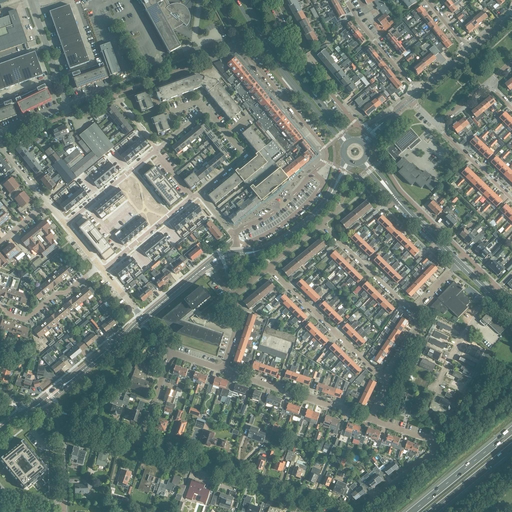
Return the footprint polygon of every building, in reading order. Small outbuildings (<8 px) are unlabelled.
[(0,3),(8,0),(0,0),(0,9),(1,9),(0,6),(0,3)] [(171,5),(170,6),(166,0),(139,0),(144,8),(169,53),(176,49),(180,47),(172,31),(175,29),(184,24),(186,26),(187,26),(187,25),(188,25),(188,24),(189,22),(189,21),(189,20),(190,19),(190,18),(190,17),(190,16),(189,14),(189,13),(189,12),(188,11),(188,10),(187,9),(186,8),(185,8),(184,7),(184,6),(183,6),(183,5),(181,5),(180,5),(180,4),(179,4),(178,4),(177,4),(176,4),(175,4),(173,4),(172,4),(171,5)] [(296,0),(287,0),(286,1),(290,8),(298,4),(296,0)] [(336,0),(334,0),(324,6),(321,7),(322,9),(329,6),(330,9),(333,7),(340,3),(339,1),(338,2),(336,0)] [(378,7),(376,8),(378,10),(380,9),(384,15),(378,20),(382,26),(391,20),(387,15),(390,13),(381,0),(364,0),(367,5),(374,1),(378,7)] [(449,9),(459,0),(454,0),(454,1),(453,0),(449,0),(445,4),(449,9)] [(460,0),(459,0),(449,9),(452,14),(454,12),(456,15),(460,12),(458,9),(455,7),(462,2),(460,0)] [(491,5),(488,7),(491,11),(494,9),(493,7),(498,3),(500,6),(505,1),(503,0),(496,0),(496,1),(491,5)] [(294,16),(302,11),(301,8),(301,6),(302,5),(301,2),(298,4),(290,8),(294,16)] [(329,17),(342,10),(341,7),(342,6),(340,3),(333,7),(335,10),(332,12),(328,14),(329,17)] [(69,69),(89,62),(69,5),(49,12),(69,69)] [(415,20),(425,11),(421,7),(417,10),(416,8),(412,12),(413,14),(417,11),(418,13),(414,17),(415,20)] [(342,10),(329,17),(331,20),(335,17),(337,22),(339,25),(342,23),(339,18),(346,15),(343,9),(342,10)] [(483,11),(481,13),(480,13),(481,12),(478,9),(475,12),(478,15),(483,21),(488,17),(483,11)] [(8,13),(9,16),(0,19),(0,52),(27,43),(16,10),(8,13)] [(298,23),(306,18),(302,11),(294,16),(298,23)] [(424,20),(429,16),(425,11),(415,20),(417,21),(422,18),(424,20)] [(469,23),(474,29),(476,27),(476,28),(479,26),(473,19),(472,21),(465,14),(463,12),(461,14),(469,23)] [(469,23),(461,14),(456,17),(459,21),(462,19),(465,22),(462,24),(467,30),(466,30),(469,34),(472,31),(472,30),(474,29),(469,23)] [(479,25),(483,21),(478,15),(473,19),(479,26),(479,25)] [(429,16),(424,20),(426,23),(421,27),(423,29),(433,21),(429,16)] [(302,30),(310,26),(306,18),(298,23),(302,30)] [(488,18),(468,35),(470,38),(490,21),(488,18)] [(401,21),(399,23),(394,27),(396,29),(401,26),(404,23),(401,21)] [(432,30),(437,26),(433,21),(423,29),(422,30),(423,32),(430,27),(432,30)] [(344,36),(354,27),(351,22),(345,26),(347,28),(341,34),(343,37),(344,36)] [(306,38),(314,33),(310,26),(302,30),(306,38)] [(437,26),(432,30),(434,32),(426,38),(427,40),(429,38),(430,39),(441,30),(437,26)] [(354,27),(344,36),(346,38),(349,35),(351,38),(352,37),(359,31),(358,29),(357,29),(354,27)] [(439,39),(445,35),(441,30),(430,39),(431,41),(437,36),(439,39)] [(352,45),(362,36),(360,34),(361,33),(359,31),(352,37),(354,39),(353,40),(353,41),(343,49),(345,51),(352,45)] [(388,43),(399,34),(397,31),(392,35),(391,33),(384,38),(388,43)] [(314,33),(306,38),(310,45),(318,41),(314,33)] [(392,47),(399,42),(397,40),(401,36),(399,34),(388,43),(392,47)] [(436,48),(437,49),(443,44),(448,40),(445,35),(439,39),(442,42),(435,47),(436,48)] [(362,36),(352,45),(354,47),(359,43),(361,45),(366,41),(362,36)] [(399,42),(392,47),(396,52),(407,43),(409,42),(407,40),(401,45),(399,42)] [(448,40),(443,44),(437,49),(440,52),(441,54),(444,52),(442,50),(445,47),(447,49),(453,44),(451,41),(450,42),(448,40)] [(100,47),(110,75),(120,72),(110,43),(100,47)] [(407,43),(396,52),(398,54),(399,54),(401,56),(406,52),(404,49),(409,46),(407,43)] [(323,63),(330,57),(334,54),(326,45),(317,50),(320,54),(318,56),(323,63)] [(435,47),(435,46),(434,46),(429,50),(432,53),(430,55),(427,51),(424,54),(432,63),(437,59),(435,56),(440,52),(437,49),(435,47)] [(366,52),(367,52),(368,54),(366,56),(366,57),(364,59),(365,61),(368,58),(370,56),(375,52),(371,48),(370,49),(366,52)] [(43,75),(39,64),(35,52),(25,55),(15,59),(6,62),(0,64),(0,90),(5,89),(14,86),(24,82),(33,79),(43,75)] [(374,61),(379,57),(375,52),(370,56),(372,58),(371,59),(373,62),(374,61)] [(432,63),(424,54),(423,52),(421,54),(425,59),(423,61),(427,67),(432,63)] [(329,69),(336,63),(330,57),(323,63),(329,69)] [(373,70),(376,68),(378,66),(383,62),(379,57),(374,61),(376,64),(372,67),(373,70)] [(227,80),(234,74),(243,67),(242,67),(239,64),(239,65),(237,62),(234,59),(227,65),(230,69),(225,73),(221,68),(226,64),(223,60),(214,64),(220,71),(223,75),(227,80)] [(336,63),(329,69),(334,76),(341,70),(348,64),(351,62),(348,59),(339,67),(336,63)] [(416,62),(423,70),(427,67),(423,61),(422,60),(419,62),(418,61),(416,62)] [(383,62),(378,66),(382,71),(388,65),(386,63),(385,64),(383,62)] [(423,70),(416,62),(411,66),(416,71),(415,72),(418,76),(421,73),(421,72),(423,70)] [(108,79),(104,68),(102,64),(98,65),(77,73),(71,75),(73,79),(77,90),(108,79)] [(339,82),(346,76),(343,72),(350,67),(348,64),(341,70),(334,76),(339,82)] [(501,64),(493,70),(497,75),(504,69),(501,64)] [(380,80),(391,71),(389,69),(390,68),(388,65),(382,71),(380,73),(381,75),(382,75),(378,79),(380,80)] [(235,88),(241,82),(250,76),(243,67),(234,74),(227,80),(230,84),(232,83),(235,88)] [(159,101),(160,101),(159,100),(161,99),(162,102),(200,88),(205,89),(230,120),(240,112),(215,82),(221,77),(213,68),(200,73),(199,77),(196,76),(158,90),(159,93),(156,94),(156,93),(156,95),(157,96),(157,97),(158,98),(158,99),(159,100),(159,101)] [(391,71),(380,80),(382,83),(388,78),(390,80),(396,75),(394,73),(393,74),(391,71)] [(346,76),(339,82),(345,89),(358,78),(355,75),(350,79),(349,78),(348,79),(346,76)] [(358,78),(345,89),(350,95),(357,89),(355,87),(356,86),(354,85),(361,79),(367,86),(369,84),(361,75),(359,77),(358,78)] [(398,77),(396,75),(390,80),(392,83),(385,88),(382,85),(380,87),(384,92),(386,90),(386,91),(399,81),(397,78),(398,77)] [(241,97),(248,91),(257,84),(250,76),(241,82),(235,88),(234,89),(241,97)] [(399,81),(394,85),(386,91),(391,96),(398,90),(403,85),(399,81)] [(245,102),(253,96),(261,89),(257,84),(248,91),(241,97),(245,102)] [(15,100),(17,104),(22,114),(51,100),(46,90),(44,86),(38,89),(38,88),(19,98),(15,100)] [(243,104),(243,105),(246,108),(247,109),(249,107),(257,101),(265,94),(261,89),(253,96),(245,102),(243,104)] [(141,112),(153,108),(147,92),(134,97),(136,97),(141,112)] [(383,103),(384,104),(389,100),(384,93),(379,97),(375,92),(373,94),(381,104),(383,103)] [(254,113),(262,107),(269,101),(270,99),(265,94),(257,101),(249,107),(250,108),(254,113)] [(381,104),(373,94),(370,96),(374,101),(372,102),(370,100),(368,98),(377,108),(381,104)] [(372,112),(363,102),(359,97),(355,101),(359,106),(359,107),(360,108),(361,108),(367,116),(372,112)] [(486,101),(491,106),(492,108),(495,111),(497,109),(493,104),(495,102),(491,97),(486,101)] [(363,102),(372,112),(377,108),(368,98),(363,102)] [(258,120),(267,113),(275,106),(271,101),(272,101),(271,101),(270,102),(269,101),(262,107),(254,113),(255,114),(254,115),(258,120)] [(481,104),(486,110),(491,106),(486,101),(481,104)] [(12,106),(11,102),(6,104),(6,103),(0,105),(0,122),(16,117),(12,106)] [(477,108),(480,112),(481,114),(484,112),(487,116),(489,114),(486,110),(481,104),(477,108)] [(108,114),(110,116),(117,111),(113,106),(106,111),(105,110),(94,115),(96,119),(108,114)] [(263,125),(272,118),(280,111),(275,106),(267,113),(258,120),(263,125)] [(480,124),(478,122),(483,118),(484,119),(485,118),(481,114),(480,112),(477,108),(472,112),(476,117),(473,120),(477,126),(479,128),(481,127),(481,126),(479,124),(480,124)] [(110,116),(114,121),(120,116),(117,111),(110,116)] [(267,130),(276,123),(284,116),(280,111),(272,118),(263,125),(267,130)] [(504,123),(510,117),(505,112),(500,118),(504,123)] [(167,115),(166,114),(167,115),(164,116),(164,114),(151,119),(152,119),(158,134),(169,130),(166,120),(168,119),(168,120),(169,120),(168,119),(168,118),(168,117),(167,116),(167,115)] [(120,116),(114,121),(118,126),(124,120),(120,116)] [(284,116),(276,123),(267,130),(274,139),(277,137),(283,131),(291,125),(284,116)] [(464,118),(459,123),(471,138),(474,135),(470,131),(469,131),(466,127),(469,124),(470,125),(474,122),(470,118),(466,121),(464,118)] [(124,120),(118,126),(115,128),(117,131),(120,128),(122,130),(128,125),(124,120)] [(92,152),(98,160),(102,157),(114,147),(95,123),(79,136),(82,140),(84,142),(86,145),(88,147),(90,149),(92,152)] [(471,138),(459,123),(453,128),(458,133),(461,131),(463,133),(466,136),(463,138),(466,142),(471,138)] [(198,125),(204,132),(206,135),(211,131),(205,124),(203,126),(201,124),(198,125)] [(128,125),(122,130),(126,135),(132,130),(128,125)] [(194,129),(199,136),(204,132),(198,125),(194,129)] [(291,125),(283,131),(277,137),(278,139),(285,133),(287,136),(295,129),(291,125)] [(475,147),(480,141),(482,139),(483,139),(489,133),(488,132),(491,130),(486,125),(484,127),(487,130),(481,137),(480,137),(478,139),(476,137),(470,143),(475,147)] [(58,129),(61,137),(67,134),(64,126),(58,129)] [(256,154),(266,146),(250,127),(240,135),(243,139),(245,138),(246,140),(245,141),(251,149),(252,148),(254,149),(253,150),(256,154)] [(432,190),(438,184),(431,178),(432,177),(426,170),(423,173),(413,163),(411,165),(404,158),(402,159),(398,155),(400,154),(409,147),(412,150),(421,141),(410,128),(386,149),(399,163),(397,165),(402,170),(399,173),(412,185),(416,181),(422,187),(426,184),(432,190)] [(61,137),(58,129),(52,131),(53,134),(51,135),(54,140),(61,137)] [(189,133),(195,139),(199,136),(194,129),(189,133)] [(291,140),(299,134),(295,129),(287,136),(291,140)] [(211,131),(206,135),(211,142),(216,138),(211,131)] [(62,144),(63,147),(67,145),(72,143),(73,142),(70,133),(67,134),(69,140),(65,142),(62,144)] [(185,136),(190,143),(195,139),(189,133),(185,136)] [(277,137),(274,139),(285,152),(291,147),(288,143),(292,141),(291,140),(287,136),(285,133),(278,139),(277,137)] [(191,144),(193,147),(206,137),(204,134),(191,144)] [(299,134),(291,140),(292,141),(288,143),(291,147),(300,140),(302,138),(299,134)] [(180,140),(186,147),(190,143),(185,136),(180,140)] [(142,139),(138,142),(143,149),(148,146),(142,139)] [(243,181),(245,184),(247,186),(255,180),(268,195),(279,186),(267,170),(275,163),(274,162),(284,154),(271,139),(269,140),(268,142),(269,143),(266,146),(256,154),(235,172),(243,181)] [(484,145),(479,151),(483,155),(489,149),(491,147),(497,141),(495,139),(490,146),(487,148),(484,145)] [(176,144),(182,150),(186,147),(180,140),(176,144)] [(218,150),(223,146),(218,140),(213,143),(218,150)] [(297,151),(298,151),(307,162),(309,161),(316,155),(304,140),(295,148),(297,151)] [(480,141),(475,147),(479,151),(484,145),(487,143),(485,141),(483,143),(480,141)] [(138,142),(133,146),(139,153),(143,149),(138,142)] [(182,150),(176,144),(172,147),(177,154),(182,150)] [(20,155),(26,150),(22,145),(15,150),(20,155)] [(35,151),(35,150),(37,148),(36,146),(33,148),(28,153),(26,150),(20,155),(24,160),(33,152),(35,151)] [(133,146),(129,149),(135,156),(139,153),(133,146)] [(218,150),(221,153),(226,160),(226,159),(228,157),(226,155),(229,153),(223,146),(218,150)] [(57,155),(56,153),(51,147),(44,153),(47,157),(53,165),(61,159),(60,157),(57,155)] [(77,178),(98,160),(92,152),(88,155),(84,158),(76,149),(69,155),(64,160),(72,169),(70,170),(77,178)] [(129,149),(125,152),(131,159),(135,156),(129,149)] [(489,149),(483,155),(488,160),(493,154),(489,149)] [(34,159),(36,158),(41,153),(40,151),(37,153),(35,155),(34,155),(35,155),(33,152),(24,160),(28,165),(34,160),(34,159)] [(300,168),(307,162),(298,151),(295,154),(297,155),(294,158),(296,160),(295,161),(300,168)] [(60,157),(61,159),(70,170),(72,169),(64,160),(69,155),(66,152),(65,153),(60,157)] [(125,152),(121,156),(126,163),(131,159),(125,152)] [(216,157),(222,163),(226,160),(221,153),(216,157)] [(295,161),(288,153),(282,158),(294,173),(300,168),(295,161)] [(53,165),(47,157),(45,159),(49,164),(47,165),(49,168),(52,166),(53,165)] [(222,163),(216,157),(212,160),(217,167),(222,163)] [(491,163),(495,167),(501,161),(497,157),(491,163)] [(294,173),(282,158),(275,164),(287,178),(294,173)] [(61,159),(53,165),(52,166),(55,168),(59,174),(62,177),(68,185),(77,178),(70,170),(61,159)] [(34,160),(28,165),(32,169),(38,164),(34,160)] [(217,167),(212,160),(208,164),(213,170),(217,167)] [(495,167),(500,171),(505,165),(501,161),(495,167)] [(110,163),(105,167),(112,175),(117,171),(110,163)] [(287,178),(275,164),(275,163),(267,170),(279,186),(288,179),(287,178)] [(6,164),(0,170),(0,169),(0,172),(2,171),(4,175),(10,170),(6,164)] [(38,164),(32,169),(36,175),(42,170),(38,164)] [(213,170),(208,164),(203,167),(209,174),(213,170)] [(508,168),(505,165),(500,171),(504,175),(510,169),(511,167),(511,164),(511,166),(510,165),(508,168)] [(44,185),(45,185),(51,180),(49,178),(52,175),(51,174),(53,173),(51,171),(55,168),(52,166),(49,168),(47,170),(49,173),(41,180),(43,183),(42,183),(44,185)] [(105,167),(100,171),(107,179),(112,175),(105,167)] [(155,167),(144,176),(170,207),(181,198),(177,193),(176,195),(161,177),(163,176),(155,167)] [(209,174),(203,167),(199,171),(204,177),(209,174)] [(466,178),(472,172),(467,168),(462,174),(466,178)] [(100,171),(95,175),(102,183),(107,179),(100,171)] [(204,177),(199,171),(195,174),(200,181),(204,177)] [(243,181),(235,172),(231,175),(232,176),(230,177),(229,176),(222,182),(223,184),(221,185),(220,184),(212,190),(213,191),(212,193),(211,191),(207,195),(215,204),(243,181)] [(471,182),(476,176),(472,172),(466,178),(471,182)] [(200,181),(195,174),(193,173),(183,181),(190,189),(200,181)] [(56,180),(57,181),(62,177),(59,174),(51,180),(45,185),(47,188),(46,188),(49,192),(53,189),(52,188),(55,186),(53,183),(56,180)] [(95,175),(90,179),(97,187),(102,183),(95,175)] [(475,186),(481,180),(476,176),(471,182),(475,186)] [(10,199),(18,192),(16,189),(19,187),(12,178),(9,181),(7,178),(3,181),(0,183),(0,188),(1,190),(5,187),(10,193),(8,196),(10,199)] [(249,188),(260,201),(268,195),(255,180),(247,186),(248,187),(248,186),(249,187),(249,188)] [(479,190),(485,185),(481,180),(475,186),(479,190)] [(485,185),(479,190),(482,193),(474,202),(474,201),(471,204),(473,206),(481,197),(484,195),(489,189),(485,185)] [(82,188),(77,192),(83,199),(87,195),(82,188)] [(118,188),(113,193),(120,201),(125,197),(118,188)] [(243,192),(255,206),(260,201),(249,188),(243,192)] [(488,199),(494,193),(489,189),(484,195),(488,199)] [(18,192),(10,199),(12,201),(15,200),(20,206),(17,209),(20,213),(29,206),(27,203),(30,201),(23,192),(20,195),(18,192)] [(77,192),(73,195),(79,202),(83,199),(77,192)] [(238,196),(249,210),(255,206),(243,192),(238,196)] [(432,201),(435,198),(435,197),(438,194),(436,192),(430,199),(432,201)] [(113,193),(108,197),(115,205),(120,201),(113,193)] [(492,203),(498,197),(494,193),(488,199),(492,203)] [(73,195),(69,199),(75,206),(79,202),(73,195)] [(231,200),(244,215),(249,210),(238,196),(233,201),(231,199),(231,200)] [(454,204),(459,199),(456,196),(451,201),(454,204)] [(108,197),(103,201),(110,209),(115,205),(108,197)] [(498,197),(492,203),(497,207),(503,201),(498,197)] [(69,199),(65,202),(70,209),(75,206),(69,199)] [(239,219),(244,215),(231,200),(229,201),(233,206),(230,208),(239,219)] [(431,209),(433,211),(438,206),(437,204),(438,203),(434,200),(433,201),(428,206),(428,207),(430,209),(431,209)] [(103,201),(98,205),(105,213),(110,209),(103,201)] [(366,213),(369,211),(372,208),(366,201),(360,206),(366,213)] [(65,202),(60,206),(62,208),(64,210),(66,213),(70,209),(65,202)] [(133,212),(142,206),(140,204),(134,208),(132,210),(133,212)] [(196,204),(193,207),(198,214),(202,211),(196,204)] [(239,219),(230,208),(226,204),(219,210),(221,212),(225,210),(226,211),(223,214),(228,221),(230,220),(233,224),(239,219)] [(98,205),(93,209),(102,220),(108,215),(105,213),(98,205)] [(503,217),(505,215),(511,209),(506,205),(500,211),(503,213),(496,221),(494,219),(493,220),(491,222),(489,219),(487,221),(492,227),(496,223),(497,224),(503,218),(503,217)] [(0,207),(0,216),(5,223),(8,220),(7,219),(9,218),(4,212),(7,210),(3,206),(0,207)] [(359,219),(362,216),(366,213),(360,206),(353,212),(359,219)] [(443,210),(438,206),(433,211),(437,216),(443,210)] [(193,207),(189,210),(195,217),(198,214),(193,207)] [(189,210),(186,213),(191,220),(195,217),(189,210)] [(353,224),(356,221),(359,219),(353,212),(347,217),(353,224)] [(186,213),(182,216),(188,223),(191,220),(186,213)] [(458,222),(450,213),(449,214),(443,220),(449,225),(448,226),(451,229),(457,223),(458,222)] [(89,241),(91,244),(94,247),(95,249),(97,251),(98,251),(100,254),(100,255),(101,256),(105,261),(115,253),(107,243),(106,244),(91,227),(93,226),(84,216),(75,224),(79,229),(80,230),(82,232),(87,239),(89,241)] [(182,216),(179,219),(184,226),(188,223),(182,216)] [(377,231),(387,221),(382,216),(377,221),(380,224),(376,228),(377,230),(376,230),(377,231)] [(142,217),(137,221),(143,229),(148,225),(142,217)] [(346,230),(350,227),(353,224),(347,217),(340,222),(346,230)] [(179,219),(175,222),(181,229),(184,226),(179,219)] [(44,257),(57,247),(52,241),(51,242),(50,240),(53,237),(48,231),(48,232),(46,230),(50,227),(45,221),(21,241),(26,247),(29,244),(31,245),(30,246),(35,252),(38,249),(40,251),(39,251),(44,257)] [(137,221),(132,225),(138,233),(143,229),(137,221)] [(209,231),(214,226),(210,221),(204,226),(199,229),(201,231),(203,229),(204,230),(206,228),(209,231)] [(387,221),(377,231),(376,232),(378,234),(384,228),(386,230),(392,225),(387,221)] [(175,222),(171,225),(177,232),(181,229),(175,222)] [(132,225),(127,229),(134,237),(138,233),(132,225)] [(387,239),(396,230),(392,225),(386,230),(389,233),(385,237),(387,239)] [(208,240),(218,231),(214,226),(209,231),(211,233),(205,239),(206,240),(207,239),(208,240)] [(467,232),(465,230),(460,235),(465,239),(475,229),(473,227),(471,230),(470,229),(467,232)] [(122,233),(129,242),(134,237),(127,229),(122,233)] [(475,229),(465,239),(465,240),(464,241),(468,245),(469,244),(474,239),(472,237),(477,231),(475,229)] [(120,230),(115,235),(124,246),(129,242),(122,233),(120,230)] [(396,239),(401,234),(396,230),(387,239),(389,241),(393,237),(396,239)] [(218,231),(208,240),(209,241),(214,237),(217,240),(222,236),(218,231)] [(351,239),(356,244),(366,234),(364,232),(359,237),(356,234),(351,239)] [(161,233),(156,237),(163,246),(168,241),(161,233)] [(356,244),(360,248),(365,243),(363,240),(367,235),(366,234),(356,244)] [(396,248),(405,239),(401,234),(396,239),(399,242),(391,250),(392,252),(396,248)] [(480,254),(491,243),(490,244),(487,242),(485,245),(482,242),(482,241),(485,238),(483,236),(482,237),(475,244),(478,247),(475,250),(480,254)] [(156,237),(151,241),(158,250),(163,246),(156,237)] [(320,251),(324,248),(327,245),(321,238),(315,244),(320,251)] [(405,239),(396,248),(398,250),(402,245),(405,248),(410,243),(405,239)] [(151,241),(146,245),(153,254),(158,250),(151,241)] [(365,252),(375,243),(373,241),(368,246),(365,243),(360,248),(365,252)] [(202,253),(202,252),(198,247),(201,245),(199,243),(191,249),(197,257),(199,255),(201,255),(202,254),(202,253)] [(375,243),(365,252),(370,257),(375,252),(372,249),(376,244),(375,243)] [(405,257),(414,247),(410,243),(405,248),(407,251),(400,258),(402,260),(405,257)] [(491,243),(480,254),(485,259),(491,252),(489,250),(493,246),(491,243)] [(14,256),(14,257),(15,259),(23,252),(19,248),(16,250),(11,244),(7,248),(14,256)] [(314,256),(317,253),(320,251),(315,244),(308,249),(314,256)] [(146,245),(141,250),(148,258),(153,254),(146,245)] [(414,247),(405,257),(407,258),(409,256),(410,257),(412,255),(414,257),(416,259),(419,256),(417,254),(419,252),(414,247)] [(14,257),(14,256),(7,248),(2,252),(7,257),(5,260),(8,264),(13,260),(12,258),(14,257)] [(192,261),(197,257),(191,249),(186,253),(184,255),(187,260),(190,258),(192,261)] [(307,261),(311,259),(314,256),(308,249),(302,254),(307,261)] [(330,257),(333,260),(335,261),(340,256),(335,252),(330,257)] [(382,259),(379,256),(380,255),(378,253),(374,257),(376,259),(374,261),(378,266),(388,256),(387,254),(382,259)] [(8,264),(5,260),(0,254),(0,264),(2,266),(6,262),(8,264)] [(194,265),(204,256),(202,254),(192,263),(194,265)] [(301,267),(304,264),(307,261),(302,254),(295,260),(301,267)] [(181,270),(177,265),(174,263),(172,260),(168,255),(165,257),(174,268),(171,269),(176,274),(181,270)] [(174,263),(177,265),(181,270),(186,266),(183,263),(186,261),(181,256),(178,258),(181,261),(179,263),(175,258),(172,260),(174,263)] [(335,261),(331,266),(333,267),(337,263),(340,266),(344,261),(340,256),(335,261)] [(388,256),(378,266),(383,270),(388,265),(385,263),(390,258),(388,256)] [(491,269),(494,271),(504,261),(507,258),(505,256),(497,264),(494,261),(489,266),(488,267),(491,269)] [(33,264),(36,268),(46,259),(44,257),(42,259),(40,257),(32,264),(33,264)] [(132,258),(127,261),(133,268),(137,264),(132,258)] [(423,265),(433,274),(437,270),(432,265),(430,267),(426,263),(429,261),(426,258),(421,263),(423,265)] [(150,267),(152,269),(160,263),(158,260),(150,267)] [(294,272),(298,269),(301,267),(295,260),(289,265),(294,272)] [(127,261),(123,265),(129,272),(133,268),(127,261)] [(340,270),(338,273),(340,274),(349,265),(344,261),(340,266),(342,268),(340,270)] [(388,265),(383,270),(388,275),(397,265),(399,263),(397,261),(391,268),(388,265)] [(503,266),(503,265),(505,262),(504,261),(494,271),(496,273),(495,274),(498,276),(498,275),(504,270),(501,268),(503,266)] [(63,267),(69,274),(74,271),(68,263),(63,267)] [(123,265),(119,268),(125,275),(129,272),(123,265)] [(288,277),(291,275),(294,272),(289,265),(282,270),(288,277)] [(349,265),(340,274),(342,276),(346,272),(349,274),(353,269),(349,265)] [(392,279),(397,274),(394,271),(399,266),(397,265),(388,275),(392,279)] [(433,274),(423,265),(422,266),(426,271),(423,274),(428,279),(433,274)] [(59,271),(65,278),(69,274),(63,267),(59,271)] [(115,271),(114,272),(117,275),(120,279),(125,275),(119,268),(115,271)] [(156,273),(164,284),(172,277),(165,268),(161,271),(163,273),(161,274),(158,271),(156,273)] [(352,277),(347,282),(349,283),(358,274),(353,269),(349,274),(349,275),(351,277),(352,277)] [(412,272),(424,283),(428,279),(423,274),(421,276),(414,270),(413,272),(412,272)] [(65,278),(59,271),(55,274),(61,282),(65,278)] [(164,284),(156,273),(155,272),(154,271),(151,273),(157,281),(155,283),(159,288),(164,284)] [(430,279),(411,299),(413,302),(440,274),(437,271),(430,279)] [(319,275),(320,274),(319,272),(311,280),(313,281),(319,275)] [(398,275),(397,274),(392,279),(397,284),(402,279),(407,274),(405,272),(400,277),(398,275)] [(414,283),(420,288),(424,283),(412,272),(411,273),(417,280),(414,283)] [(61,282),(55,274),(50,278),(56,285),(61,282)] [(358,274),(349,283),(351,285),(355,281),(358,283),(363,278),(358,274)] [(56,285),(50,278),(46,282),(52,289),(56,285)] [(309,278),(305,283),(302,280),(300,282),(297,285),(302,290),(311,280),(309,278)] [(420,288),(414,283),(412,285),(408,281),(407,281),(405,279),(404,280),(403,280),(403,281),(415,293),(420,288)] [(302,290),(306,294),(311,289),(308,286),(313,282),(313,281),(311,280),(302,290)] [(263,286),(268,293),(275,288),(269,281),(263,286)] [(325,284),(332,291),(335,288),(328,281),(325,284)] [(415,293),(403,281),(400,284),(403,286),(404,285),(408,289),(406,292),(411,297),(415,293)] [(52,289),(46,282),(42,285),(48,293),(52,289)] [(169,282),(159,290),(161,292),(170,284),(169,282)] [(444,315),(449,309),(458,318),(468,308),(466,306),(471,301),(461,291),(463,290),(454,282),(438,299),(430,308),(439,312),(440,311),(444,315)] [(141,289),(148,297),(152,293),(150,291),(154,288),(149,283),(141,289)] [(363,297),(372,287),(367,283),(362,288),(365,290),(361,295),(363,297)] [(48,293),(42,285),(37,289),(43,296),(48,293)] [(268,293),(263,286),(256,292),(262,299),(268,293)] [(353,292),(356,295),(362,289),(359,286),(357,288),(356,287),(352,290),(354,292),(353,292)] [(82,291),(88,298),(92,294),(94,292),(90,287),(88,289),(86,287),(82,291)] [(145,300),(145,299),(148,297),(141,289),(139,287),(137,289),(141,294),(138,297),(142,302),(143,301),(144,302),(145,300)] [(314,292),(311,289),(306,294),(308,296),(311,298),(313,296),(320,289),(319,287),(314,292)] [(372,297),(376,292),(372,287),(363,297),(364,298),(369,294),(372,297)] [(9,299),(12,290),(7,288),(4,297),(9,299)] [(198,309),(209,300),(209,299),(207,297),(208,296),(206,294),(206,293),(205,293),(203,290),(202,291),(200,288),(165,317),(169,321),(168,322),(176,324),(180,321),(195,309),(194,308),(196,307),(198,309)] [(43,296),(37,289),(33,293),(39,300),(43,296)] [(313,296),(311,298),(315,303),(320,298),(323,295),(320,292),(321,292),(322,290),(320,289),(313,296)] [(15,301),(18,292),(12,290),(9,299),(15,301)] [(88,298),(82,291),(77,295),(83,302),(88,298)] [(20,303),(23,294),(18,292),(15,301),(20,303)] [(250,297),(255,304),(262,299),(256,292),(250,297)] [(376,292),(372,297),(374,299),(367,306),(369,308),(372,306),(381,296),(376,292)] [(29,296),(23,294),(20,303),(26,305),(26,302),(30,303),(32,297),(29,296)] [(83,302),(77,295),(73,298),(79,305),(83,302)] [(284,305),(289,300),(284,295),(282,297),(281,295),(275,299),(278,302),(275,305),(277,307),(281,302),(284,305)] [(324,302),(320,307),(324,312),(334,302),(337,299),(339,297),(337,296),(332,301),(332,300),(330,303),(327,300),(325,303),(324,302)] [(381,296),(372,306),(374,308),(378,303),(381,305),(385,300),(381,296)] [(243,302),(248,309),(255,304),(250,297),(243,302)] [(79,305),(73,298),(69,302),(75,309),(79,305)] [(289,300),(284,305),(287,308),(282,312),(284,314),(293,304),(289,300)] [(385,300),(381,305),(383,308),(374,318),(376,319),(379,317),(390,305),(385,300)] [(75,309),(69,302),(64,306),(70,313),(75,309)] [(334,302),(324,312),(329,316),(334,311),(331,309),(336,304),(336,303),(334,302)] [(293,304),(284,314),(286,316),(290,311),(293,314),(298,309),(293,304)] [(390,305),(379,317),(380,318),(387,311),(390,314),(395,309),(390,305)] [(70,313),(64,306),(60,309),(66,316),(70,313)] [(66,316),(60,309),(55,313),(61,320),(66,316)] [(298,309),(293,314),(296,316),(291,322),(292,324),(293,323),(303,313),(298,309)] [(334,311),(329,316),(333,321),(343,311),(341,309),(336,314),(334,311)] [(343,311),(333,321),(338,325),(343,320),(340,317),(345,312),(343,311)] [(490,311),(480,322),(485,327),(488,324),(500,335),(506,328),(495,317),(496,316),(490,311)] [(61,320),(55,313),(51,316),(57,324),(61,320)] [(303,313),(293,323),(295,324),(300,320),(302,323),(307,317),(303,313)] [(248,320),(255,323),(261,325),(262,322),(258,321),(259,320),(256,319),(257,316),(250,314),(248,320)] [(391,319),(405,328),(408,323),(407,322),(410,318),(403,314),(400,318),(402,319),(401,321),(395,317),(397,315),(395,314),(394,314),(391,319)] [(102,317),(111,328),(116,324),(109,316),(106,318),(104,315),(102,317)] [(57,324),(51,316),(47,320),(53,327),(57,324)] [(111,328),(102,317),(99,319),(103,325),(101,327),(105,332),(111,328)] [(405,328),(391,319),(390,320),(398,326),(395,329),(401,333),(405,328)] [(53,327),(47,320),(42,324),(48,331),(53,327)] [(92,320),(89,322),(96,331),(99,328),(92,320)] [(261,325),(255,323),(248,320),(246,326),(252,329),(254,325),(262,328),(260,331),(262,332),(264,326),(261,325)] [(10,332),(13,324),(8,322),(4,331),(10,332)] [(355,322),(350,327),(347,324),(342,329),(347,334),(357,324),(355,323),(355,322)] [(443,329),(450,332),(451,328),(439,322),(437,326),(440,327),(439,329),(442,331),(443,329)] [(304,339),(315,328),(310,323),(305,328),(308,331),(302,337),(304,339)] [(15,334),(18,325),(13,324),(10,332),(15,334)] [(48,331),(42,324),(38,327),(44,335),(48,331)] [(224,336),(189,324),(183,329),(181,335),(220,348),(224,336)] [(351,338),(356,333),(354,331),(358,326),(357,324),(347,334),(351,338)] [(21,336),(24,327),(18,325),(15,334),(21,336)] [(252,329),(246,326),(244,332),(259,337),(260,338),(261,335),(251,332),(252,329)] [(24,327),(21,336),(26,338),(29,329),(24,327)] [(44,335),(38,327),(33,331),(39,338),(44,335)] [(401,333),(395,329),(393,332),(386,327),(384,329),(398,338),(401,333)] [(314,337),(319,332),(315,328),(304,339),(306,341),(312,335),(314,337)] [(84,333),(88,337),(93,343),(98,338),(93,333),(91,335),(88,332),(88,333),(84,329),(82,330),(84,333)] [(366,333),(356,343),(361,347),(365,342),(366,342),(363,339),(365,337),(367,335),(371,331),(369,329),(366,333)] [(398,338),(384,329),(383,331),(391,336),(388,340),(394,344),(398,338)] [(359,336),(356,333),(351,338),(356,343),(366,333),(364,331),(359,336)] [(448,337),(436,331),(433,337),(439,339),(440,337),(447,340),(448,337)] [(259,337),(244,332),(242,338),(248,341),(250,337),(258,340),(259,337)] [(313,345),(314,346),(324,337),(319,332),(314,337),(317,340),(313,345)] [(93,343),(88,337),(84,333),(82,335),(86,339),(83,341),(82,340),(79,342),(82,346),(83,347),(86,345),(88,347),(93,343)] [(314,346),(313,348),(315,350),(321,344),(323,346),(328,341),(324,337),(314,346)] [(394,344),(388,340),(386,343),(378,337),(377,339),(391,349),(394,344)] [(248,341),(242,338),(240,344),(255,350),(256,347),(247,344),(248,341)] [(443,350),(446,346),(431,338),(429,343),(443,350)] [(391,349),(377,339),(376,341),(384,347),(381,350),(387,354),(391,349)] [(79,348),(82,346),(79,342),(76,345),(77,346),(74,349),(70,343),(68,345),(77,356),(82,352),(79,348)] [(255,350),(240,344),(238,350),(244,353),(246,349),(252,351),(251,353),(250,354),(251,355),(250,356),(251,357),(251,358),(252,358),(255,350)] [(329,358),(339,348),(334,344),(329,349),(332,352),(323,362),(324,363),(329,358)] [(478,349),(474,347),(467,344),(463,353),(479,360),(483,352),(478,349)] [(77,356),(68,345),(65,347),(68,351),(66,352),(67,354),(72,360),(77,356)] [(441,354),(427,347),(423,354),(438,361),(441,354)] [(338,358),(343,353),(339,348),(329,358),(331,360),(336,355),(338,358)] [(387,354),(381,350),(379,353),(372,348),(370,350),(384,359),(387,354)] [(244,353),(238,350),(236,356),(251,362),(252,359),(243,356),(244,353)] [(384,359),(370,350),(369,352),(377,357),(374,361),(380,365),(384,359)] [(325,354),(323,352),(316,361),(318,363),(325,354)] [(337,368),(348,357),(343,353),(338,358),(341,361),(335,367),(337,368)] [(49,355),(48,354),(45,356),(42,358),(49,365),(51,368),(55,373),(60,369),(56,364),(53,361),(51,358),(48,355),(49,355)] [(74,364),(82,356),(80,354),(72,362),(74,364)] [(486,354),(486,356),(485,356),(484,360),(489,361),(490,362),(491,362),(491,361),(493,357),(486,354)] [(251,362),(236,356),(234,363),(240,365),(242,361),(248,363),(247,364),(250,365),(251,362)] [(275,362),(270,375),(276,377),(279,370),(275,369),(277,363),(280,364),(281,359),(280,358),(277,357),(276,357),(275,362)] [(347,367),(352,362),(348,357),(337,368),(337,369),(335,371),(336,373),(345,364),(347,367)] [(264,373),(266,366),(263,365),(265,359),(263,358),(261,362),(261,364),(258,371),(264,373)] [(473,369),(475,364),(463,358),(461,362),(473,369)] [(420,366),(432,372),(436,365),(423,359),(420,366)] [(65,365),(63,363),(61,360),(58,362),(56,364),(60,369),(65,365)] [(135,369),(132,377),(128,387),(144,393),(148,383),(145,381),(151,366),(137,361),(134,368),(135,369)] [(252,369),(258,371),(261,364),(254,362),(252,361),(251,365),(253,366),(252,369)] [(266,366),(264,373),(270,375),(275,362),(272,361),(270,367),(266,366)] [(350,373),(357,366),(352,362),(347,367),(350,369),(343,377),(344,379),(350,373)] [(469,376),(472,371),(460,365),(457,370),(469,376)] [(176,366),(173,373),(173,374),(177,376),(176,377),(177,378),(179,378),(182,368),(179,367),(176,366)] [(291,380),(295,367),(293,366),(291,372),(287,371),(285,378),(291,380)] [(357,366),(350,373),(353,376),(352,377),(353,378),(349,381),(351,383),(358,376),(357,375),(362,371),(357,366)] [(297,382),(299,375),(296,374),(298,368),(295,367),(291,380),(297,382)] [(176,381),(179,382),(180,379),(182,379),(182,378),(185,379),(186,377),(189,379),(191,373),(187,372),(188,370),(185,369),(182,368),(179,378),(177,378),(176,381)] [(0,379),(6,381),(8,376),(11,377),(14,371),(10,370),(9,372),(2,370),(0,376),(0,379)] [(299,375),(297,382),(303,384),(307,371),(305,370),(303,376),(299,375)] [(307,371),(303,384),(309,386),(311,379),(308,378),(310,372),(307,371)] [(199,384),(201,375),(198,374),(199,373),(196,372),(195,375),(191,373),(189,379),(193,380),(197,381),(196,383),(199,384)] [(468,378),(454,372),(452,376),(459,379),(458,381),(462,383),(463,381),(466,383),(468,378)] [(356,380),(362,383),(367,386),(374,389),(377,383),(370,380),(369,384),(363,381),(365,377),(362,374),(356,380)] [(201,375),(199,384),(198,385),(197,384),(196,388),(199,389),(200,385),(201,386),(202,383),(205,384),(209,385),(211,378),(207,377),(208,377),(205,376),(201,375)] [(220,387),(222,381),(218,380),(219,378),(216,377),(214,384),(210,383),(212,379),(211,378),(209,385),(207,393),(211,394),(213,388),(219,390),(220,387)] [(328,394),(331,387),(328,387),(330,380),(329,380),(330,378),(328,377),(327,379),(322,392),(328,394)] [(22,387),(24,380),(17,378),(15,385),(22,387)] [(25,378),(24,380),(22,387),(29,389),(32,381),(25,378)] [(316,390),(322,392),(327,379),(324,379),(322,385),(318,383),(316,390)] [(226,401),(232,383),(228,382),(225,381),(225,382),(222,381),(220,387),(223,389),(220,396),(223,397),(222,400),(226,401)] [(461,391),(463,386),(452,381),(451,385),(458,388),(457,390),(461,391)] [(239,394),(242,387),(238,386),(238,385),(236,384),(236,385),(232,383),(226,401),(225,403),(230,404),(233,395),(238,397),(239,394)] [(331,387),(328,394),(334,396),(336,389),(338,383),(336,383),(334,389),(331,387)] [(365,392),(371,395),(374,389),(367,386),(362,383),(360,386),(366,388),(365,392)] [(242,387),(239,394),(243,395),(242,398),(245,399),(248,388),(245,387),(245,388),(242,387)] [(166,395),(173,397),(176,398),(178,392),(168,389),(166,395)] [(336,389),(334,396),(340,398),(343,391),(336,389)] [(258,404),(262,405),(264,399),(260,397),(262,393),(255,391),(252,399),(259,401),(258,404)] [(126,406),(130,394),(126,392),(123,401),(112,398),(110,404),(113,405),(112,408),(109,408),(108,411),(110,412),(110,413),(113,413),(112,415),(116,416),(117,414),(119,415),(122,408),(121,408),(122,404),(126,406)] [(371,395),(365,392),(363,395),(357,392),(356,394),(368,400),(371,395)] [(402,410),(400,409),(400,411),(414,416),(420,399),(403,393),(402,396),(406,398),(402,410)] [(457,402),(460,395),(455,393),(454,396),(447,393),(445,396),(457,402)] [(130,394),(126,406),(127,406),(130,398),(129,400),(132,401),(133,399),(135,399),(136,396),(131,395),(131,394),(130,394)] [(368,400),(356,394),(355,397),(361,400),(359,403),(365,406),(368,400)] [(176,398),(173,397),(166,395),(163,401),(167,402),(166,406),(175,409),(176,405),(174,404),(176,398)] [(267,400),(264,399),(262,405),(265,406),(266,404),(272,406),(275,398),(268,395),(267,400)] [(455,409),(458,403),(442,396),(440,402),(455,409)] [(282,400),(275,398),(272,406),(279,408),(278,411),(279,411),(278,413),(281,413),(281,412),(282,412),(284,405),(281,404),(282,400)] [(136,410),(135,412),(131,411),(128,420),(133,422),(133,421),(137,423),(140,414),(141,414),(141,412),(143,407),(144,404),(144,403),(140,401),(137,410),(136,410)] [(291,416),(294,406),(291,405),(288,404),(287,406),(284,405),(282,412),(286,413),(286,411),(289,412),(288,415),(290,415),(291,416)] [(301,419),(303,412),(300,411),(301,408),(298,407),(294,406),(291,416),(290,415),(289,418),(292,419),(293,416),(301,419)] [(184,412),(183,411),(178,410),(176,417),(175,420),(174,421),(177,422),(176,426),(177,427),(176,429),(177,430),(175,435),(181,437),(183,433),(186,434),(187,430),(184,429),(184,428),(185,428),(187,423),(181,421),(184,412)] [(311,419),(313,412),(310,411),(311,411),(307,410),(307,411),(304,410),(303,412),(301,419),(300,422),(299,425),(298,426),(301,427),(304,420),(305,420),(305,417),(311,419)] [(313,412),(311,419),(317,421),(320,414),(317,413),(317,414),(313,412)] [(330,426),(332,420),(332,419),(332,418),(326,416),(326,417),(323,416),(320,425),(323,426),(323,427),(329,429),(330,426)] [(168,422),(159,419),(156,428),(160,429),(164,430),(165,427),(166,425),(167,425),(168,422)] [(332,420),(330,426),(329,429),(334,430),(333,434),(337,435),(340,424),(338,423),(338,420),(336,420),(335,421),(332,420)] [(352,433),(354,427),(350,426),(351,425),(348,424),(346,431),(352,433)] [(354,427),(352,433),(355,434),(354,440),(360,442),(361,438),(363,433),(359,432),(360,428),(354,426),(354,427)] [(260,430),(251,427),(249,433),(253,434),(251,439),(263,443),(266,434),(259,432),(260,430)] [(371,440),(372,439),(374,431),(368,428),(366,434),(363,433),(361,438),(360,443),(363,444),(365,439),(367,440),(368,439),(371,440)] [(219,446),(221,442),(217,440),(212,439),(214,434),(208,431),(206,436),(205,435),(203,440),(205,440),(203,444),(210,446),(210,443),(215,445),(219,446)] [(381,444),(384,436),(380,434),(381,433),(374,431),(372,439),(371,440),(375,442),(374,442),(377,443),(376,447),(380,448),(381,444)] [(384,434),(384,436),(381,444),(389,446),(391,447),(394,437),(391,436),(388,435),(384,434)] [(401,447),(402,446),(403,441),(400,440),(400,439),(397,438),(394,437),(391,447),(393,448),(394,448),(395,446),(398,447),(398,446),(401,447)] [(23,490),(27,487),(28,487),(32,483),(33,485),(41,479),(39,477),(44,473),(48,470),(43,464),(40,460),(39,460),(23,440),(18,444),(19,444),(4,457),(3,456),(0,458),(0,461),(4,466),(4,467),(7,470),(23,490)] [(411,451),(414,443),(407,441),(406,447),(402,446),(401,447),(398,457),(402,458),(403,452),(404,450),(408,451),(407,453),(408,453),(406,456),(409,457),(411,451)] [(336,446),(334,446),(333,445),(331,444),(330,445),(326,443),(323,449),(328,451),(327,454),(332,456),(336,446)] [(414,443),(411,451),(409,457),(409,458),(412,459),(413,456),(417,454),(417,453),(420,445),(414,443)] [(286,459),(291,461),(297,446),(295,445),(293,452),(289,451),(286,459)] [(78,457),(77,461),(77,463),(82,465),(85,452),(78,450),(78,449),(74,447),(71,455),(78,457)] [(97,458),(96,463),(95,465),(105,468),(107,461),(105,460),(107,453),(100,451),(98,458),(97,458)] [(339,469),(340,466),(343,459),(344,456),(342,455),(343,455),(341,454),(340,454),(336,464),(335,463),(333,467),(339,469)] [(391,473),(393,472),(383,460),(384,460),(379,454),(378,454),(376,455),(380,460),(380,461),(386,468),(383,469),(380,471),(383,476),(386,474),(388,476),(389,476),(391,475),(391,473)] [(261,470),(262,471),(265,462),(262,461),(263,458),(260,457),(256,468),(259,469),(259,470),(261,471),(261,470)] [(393,462),(391,464),(386,458),(384,460),(383,460),(393,472),(395,471),(396,471),(398,469),(398,468),(396,466),(399,464),(397,461),(394,463),(393,462)] [(285,462),(281,461),(281,463),(277,462),(276,465),(275,464),(274,469),(275,469),(275,470),(281,472),(282,468),(283,469),(285,462)] [(158,491),(160,485),(153,483),(157,468),(147,464),(147,465),(142,463),(140,468),(145,470),(139,490),(149,494),(151,486),(155,487),(154,490),(158,491)] [(305,471),(307,467),(297,463),(292,475),(300,478),(301,476),(304,477),(306,471),(305,471)] [(317,476),(318,477),(320,470),(313,467),(311,473),(310,476),(310,477),(309,481),(314,483),(317,476)] [(383,476),(380,471),(376,467),(373,469),(375,473),(370,477),(377,485),(382,480),(380,479),(384,476),(383,476)] [(126,485),(130,473),(122,470),(117,482),(118,482),(117,485),(122,487),(122,485),(124,486),(126,486),(126,485)] [(86,471),(84,480),(91,482),(92,477),(89,476),(90,473),(86,471)] [(332,479),(333,477),(330,475),(331,473),(328,472),(323,484),(329,487),(332,479)] [(169,480),(166,487),(166,489),(167,490),(173,492),(174,487),(178,489),(182,478),(175,475),(173,482),(169,480)] [(374,486),(377,485),(370,477),(366,480),(365,479),(362,481),(363,483),(367,489),(370,487),(372,489),(372,488),(373,489),(374,489),(374,488),(374,487),(374,486)] [(82,479),(83,485),(75,485),(75,494),(86,493),(86,494),(88,494),(89,493),(89,491),(88,490),(87,490),(87,488),(92,487),(92,483),(91,482),(84,480),(82,479)] [(206,484),(192,479),(186,499),(192,501),(194,494),(203,497),(201,503),(206,504),(211,490),(205,488),(206,484)] [(367,489),(363,483),(360,486),(361,486),(359,488),(355,483),(353,484),(349,479),(348,481),(352,485),(351,486),(360,497),(363,495),(364,496),(366,494),(366,493),(365,491),(367,489)] [(343,496),(346,487),(347,485),(338,481),(336,484),(334,491),(338,492),(337,493),(343,496)] [(372,490),(375,493),(384,484),(382,481),(372,490)] [(166,487),(160,485),(158,491),(157,495),(164,497),(167,490),(166,489),(166,487)] [(351,499),(353,503),(360,497),(351,486),(350,487),(353,492),(350,495),(352,498),(351,499)] [(214,506),(219,493),(215,491),(210,505),(214,506)] [(221,493),(219,497),(219,499),(222,500),(220,503),(231,507),(234,498),(235,498),(237,493),(230,491),(229,496),(221,493)] [(263,511),(266,506),(262,505),(261,508),(250,504),(252,498),(247,496),(245,502),(244,502),(243,506),(244,506),(242,511),(244,511),(263,511)]
